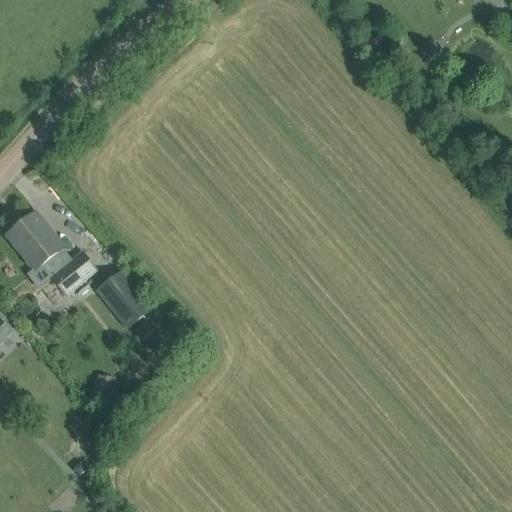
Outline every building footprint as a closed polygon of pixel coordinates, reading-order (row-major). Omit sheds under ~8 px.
[(442,56),(442,50),(436,44),(428,44),(423,50),(423,56),(429,62),(436,62),(442,56)] [(24,262),(25,266),(27,269),(31,270),(34,274),(41,268),(66,298),(97,272),(82,253),(66,267),(56,255),(64,248),(34,214),(5,238),(24,262)] [(97,293),(128,330),(153,308),(123,271),(97,293)] [(0,344),(11,333),(0,322),(0,344)] [(111,407),(115,380),(97,377),(93,404),(111,407)]
